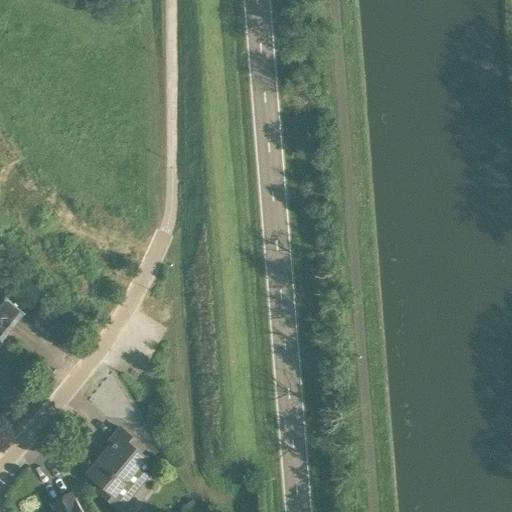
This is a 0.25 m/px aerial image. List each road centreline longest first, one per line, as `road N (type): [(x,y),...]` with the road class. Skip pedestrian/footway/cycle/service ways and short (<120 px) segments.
road 1 (secondary): [(297,511),(255,0)]
road 2 (residential): [(164,233),(123,318),(0,465)]
road 3 (track): [(149,0),(143,145)]
